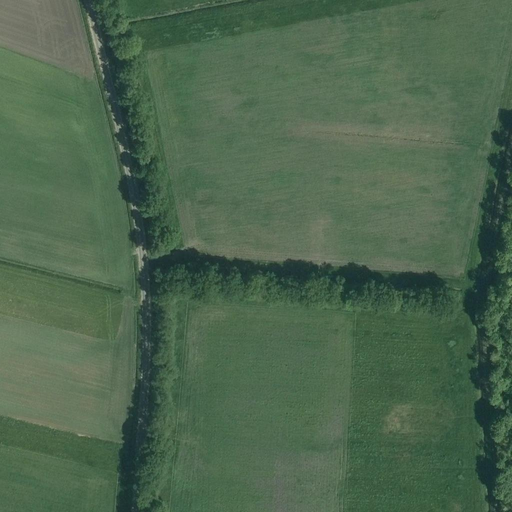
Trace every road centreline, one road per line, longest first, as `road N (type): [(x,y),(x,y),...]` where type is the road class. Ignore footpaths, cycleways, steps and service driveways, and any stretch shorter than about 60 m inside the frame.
road 1 (unclassified): [(135,511),(145,289),(129,172),(88,0)]
road 2 (track): [(500,511),(483,323),(511,158)]
